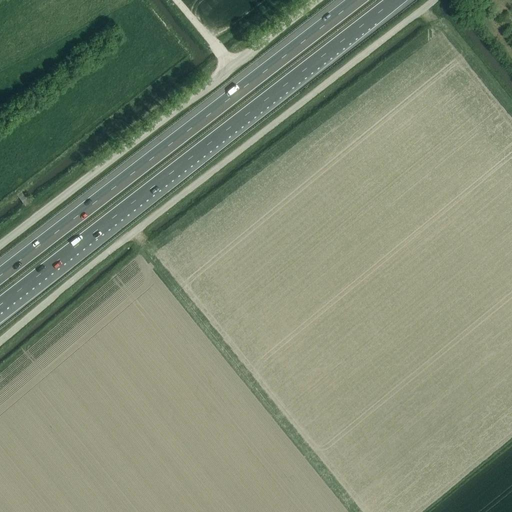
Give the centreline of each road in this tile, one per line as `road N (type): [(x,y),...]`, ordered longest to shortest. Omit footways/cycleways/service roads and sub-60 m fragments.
road 1 (unclassified): [(0,346),(433,0)]
road 2 (motorway): [(0,304),(393,0)]
road 3 (motorway): [(357,0),(0,275)]
road 4 (unclassified): [(0,244),(233,69)]
